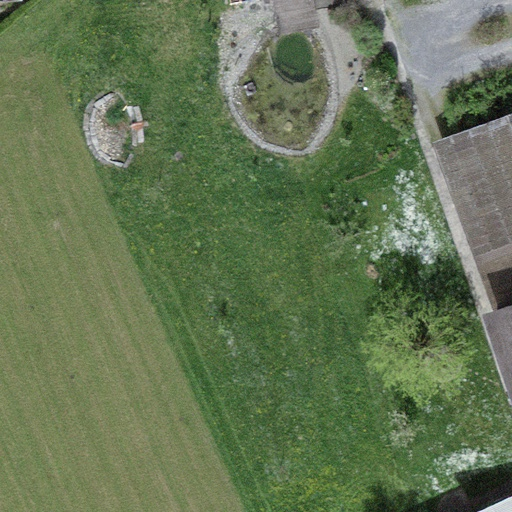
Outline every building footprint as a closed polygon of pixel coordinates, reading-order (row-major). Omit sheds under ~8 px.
[(268,31),(234,43),(248,79),(281,67),(268,31)] [(454,193),(511,174),(511,117),(437,142),(454,193)] [(495,316),(511,310),(511,174),(454,193),(495,316)] [(511,310),(495,316),(511,366),(511,310)] [(511,511),(511,491),(465,511),(511,511)]
